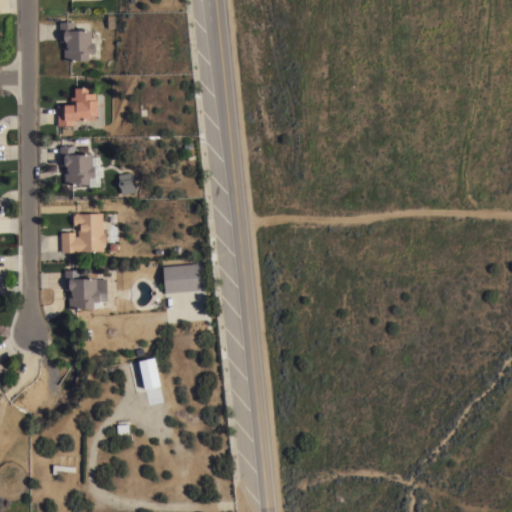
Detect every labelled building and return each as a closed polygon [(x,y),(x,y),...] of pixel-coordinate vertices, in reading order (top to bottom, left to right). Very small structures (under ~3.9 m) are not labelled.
[(91,41),(93,41),(93,53),(89,53),(89,52),(88,52),(88,59),(63,59),(63,40),(59,40),(59,21),(74,21),(74,29),(91,29),(91,41)] [(97,115),(90,115),(90,119),(73,119),(73,124),(57,125),(57,105),(63,105),(63,104),(70,104),(70,96),(74,96),(74,87),(87,87),(87,92),(95,92),(95,99),(96,99),(97,115)] [(91,165),(94,165),(94,176),(89,176),(89,183),(67,184),(67,174),(64,174),(63,164),(60,164),(59,145),(74,145),(75,154),(79,154),(79,146),(86,146),(86,153),(91,153),(91,165)] [(133,183),(135,183),(136,188),(134,188),(135,191),(121,193),(117,173),(131,171),(133,183)] [(102,232),(105,232),(105,242),(103,242),(103,250),(81,251),(74,252),(74,251),(61,252),(60,231),(74,231),(74,235),(77,235),(77,226),(75,226),(75,224),(73,224),(72,214),(74,214),(74,212),(79,212),(79,213),(102,212),(102,232)] [(200,262),(203,288),(165,292),(162,266),(200,262)] [(107,300),(98,300),(98,301),(93,301),(93,307),(68,308),(68,289),(64,289),(64,269),(79,269),(79,278),(95,278),(95,279),(106,279),(106,290),(107,300)] [(137,361),(146,405),(162,401),(152,358),(137,361)] [(75,466),(74,471),(56,469),(56,473),(51,473),(52,464),(75,466)]
